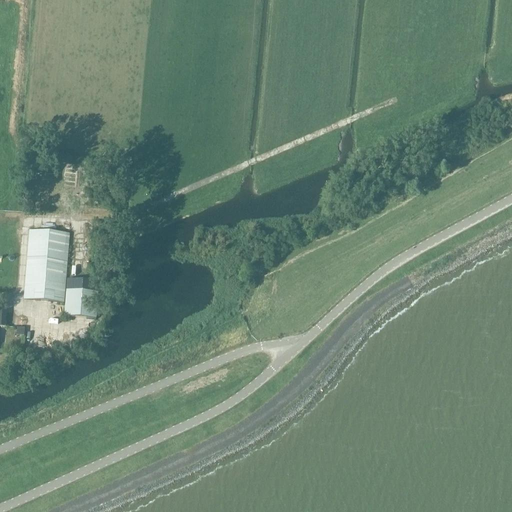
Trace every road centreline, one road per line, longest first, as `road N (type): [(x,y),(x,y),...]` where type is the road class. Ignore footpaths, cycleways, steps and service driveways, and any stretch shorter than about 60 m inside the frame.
road 1 (tertiary): [(0,507),(221,407),(299,341)]
road 2 (tertiary): [(299,341),(239,353),(0,450)]
road 3 (tertiary): [(299,341),(393,263),(511,199)]
